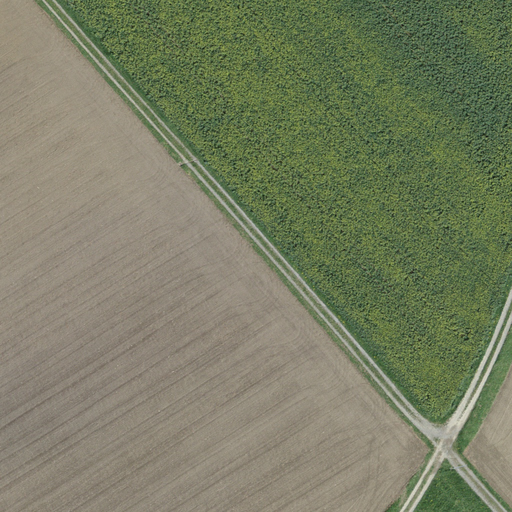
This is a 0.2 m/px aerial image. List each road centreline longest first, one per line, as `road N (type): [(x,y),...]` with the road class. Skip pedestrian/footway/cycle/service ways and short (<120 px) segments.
road 1 (track): [(493,511),(44,0)]
road 2 (track): [(416,511),(473,424),(511,312)]
